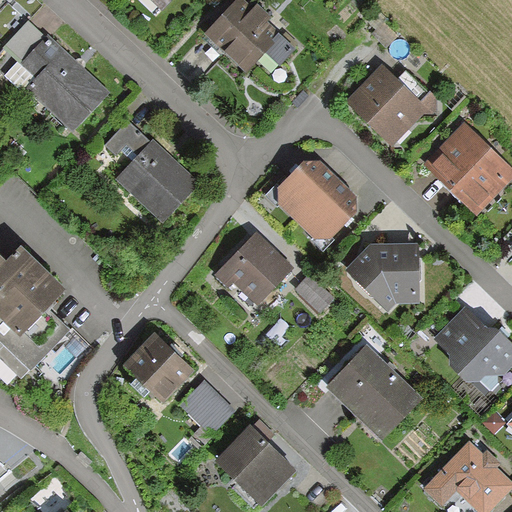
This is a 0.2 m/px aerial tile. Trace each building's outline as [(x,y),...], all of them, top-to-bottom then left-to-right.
[(143,0),(155,11),(165,0),(143,0)] [(254,0),(229,0),(204,32),(244,64),(264,38),(282,52),(297,33),(254,0)] [(30,21),(4,50),(33,77),(22,89),(69,132),(107,91),(30,21)] [(390,53),(348,100),(394,145),(423,113),(437,113),(438,97),(390,53)] [(131,117),(106,143),(115,151),(122,142),(131,150),(108,173),(158,221),(197,181),(131,117)] [(511,179),(511,169),(463,125),(427,164),(481,213),(511,179)] [(313,154),(275,195),(322,239),(360,198),(313,154)] [(371,229),(347,259),(386,303),(393,294),(419,294),(425,225),(371,229)] [(259,302),(290,270),(258,238),(219,277),(233,291),(241,283),(259,302)] [(17,383),(67,331),(41,308),(58,289),(17,252),(3,268),(0,264),(0,381),(14,389),(17,383)] [(324,309),(338,294),(314,272),(300,286),(324,309)] [(511,347),(468,310),(436,347),(487,391),(511,362),(511,347)] [(157,402),(189,368),(152,334),(121,367),(132,378),(127,383),(143,398),(147,393),(157,402)] [(365,334),(323,380),(378,430),(421,385),(365,334)] [(234,409),(204,383),(182,407),(212,434),(234,409)] [(265,443),(271,437),(257,423),(217,463),(232,478),(237,473),(262,498),(291,469),(265,443)] [(424,483),(443,501),(459,483),(488,510),(511,484),(511,473),(497,459),(504,451),(488,436),(480,445),(469,435),(424,483)]
